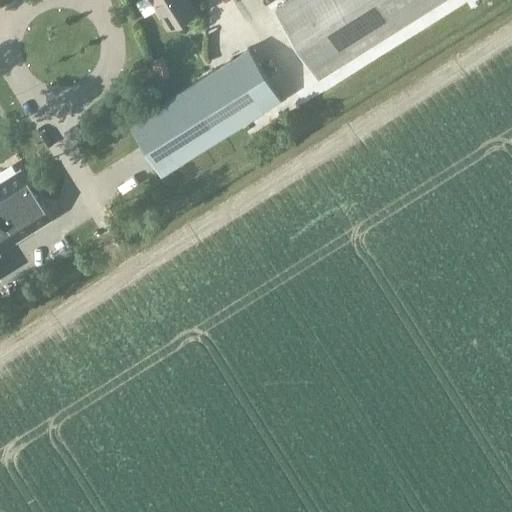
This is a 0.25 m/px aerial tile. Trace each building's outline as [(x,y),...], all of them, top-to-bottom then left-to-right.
[(151,0),(168,27),(196,10),(189,0),(151,0)] [(286,0),(274,7),(317,75),(437,0),(286,0)] [(248,47),(180,90),(212,141),(280,98),(248,47)] [(161,173),(212,141),(180,90),(128,122),(161,173)] [(0,250),(52,218),(20,167),(0,179),(0,250)]
